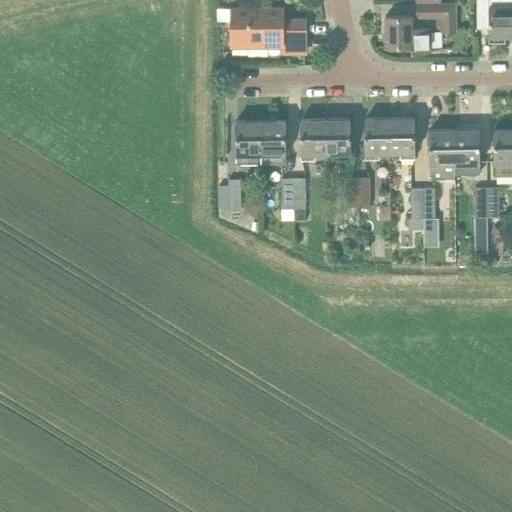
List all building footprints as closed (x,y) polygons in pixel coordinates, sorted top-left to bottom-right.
[(505,36),(511,35),(511,0),(477,0),(478,28),(489,28),(489,42),(505,42),(505,36)] [(416,18),(441,18),(442,32),(456,31),(455,3),(441,3),(441,4),(416,3),(416,18)] [(232,9),(232,24),(232,44),(281,44),(281,52),(306,52),(306,19),(281,19),(281,9),(232,9)] [(411,51),(430,51),(430,28),(412,28),(412,15),(386,16),(386,45),(411,45),(411,51)] [(390,118),(390,153),(400,153),(399,158),(415,159),(415,137),(415,117),(390,118)] [(301,119),(301,139),(301,160),(315,160),(315,154),(325,153),(325,118),(301,119)] [(350,118),(325,118),(325,153),(335,153),(335,159),(351,159),(350,138),(350,118)] [(379,153),(390,153),(390,118),(365,118),(365,138),(365,158),(379,159),(379,153)] [(261,119),(236,120),(237,140),(237,160),(237,164),(261,164),(261,119)] [(286,119),(261,119),(261,164),(286,163),(286,159),(286,139),(286,119)] [(511,175),(511,128),(494,129),(494,168),(495,168),(495,176),(511,175)] [(455,129),(430,129),(430,149),(430,169),(432,179),(455,179),(455,163),(455,129)] [(465,163),(465,169),(480,169),(479,129),(455,129),(455,163),(465,163)] [(345,176),(345,206),(359,206),(359,176),(345,176)] [(359,176),(359,206),(369,206),(369,176),(359,176)] [(281,178),(281,207),(294,207),(294,177),(281,178)] [(294,177),(294,207),(305,207),(304,177),(294,177)] [(228,208),(240,207),(240,178),(228,178),(228,208)] [(474,187),(475,217),(488,216),(487,187),(474,187)] [(487,187),(488,216),(498,216),(498,187),(487,187)] [(410,230),(422,230),(423,230),(423,188),(410,188),(410,230)] [(423,230),(422,230),(422,234),(434,234),(434,188),(423,188),(423,230)] [(296,223),(305,222),(305,210),(295,211),(296,223)]
